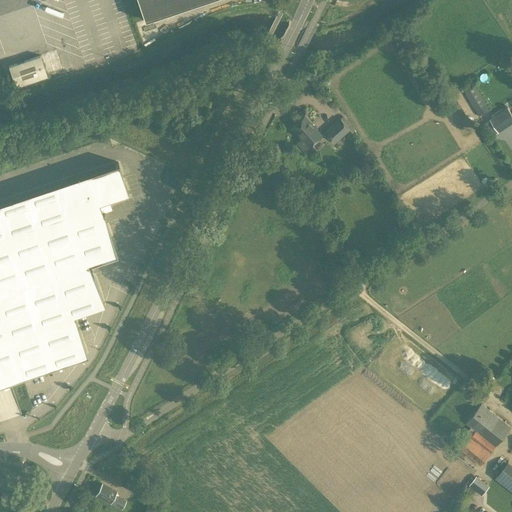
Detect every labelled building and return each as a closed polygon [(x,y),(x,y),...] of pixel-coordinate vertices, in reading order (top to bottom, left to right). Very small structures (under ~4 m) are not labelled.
[(137,0),(145,20),(202,0),(137,0)] [(15,86),(47,76),(40,56),(8,66),(15,86)] [(486,104),(476,110),(479,116),(489,109),(486,104)] [(498,133),(511,124),(511,114),(507,107),(489,119),(498,133)] [(290,127),(300,139),(296,143),(303,151),(321,135),(303,115),(290,127)] [(323,131),(334,143),(348,130),(351,133),(354,130),(351,126),(352,125),(343,115),(339,118),(338,118),(323,131)] [(0,382),(87,353),(73,313),(104,303),(90,262),(117,253),(99,201),(128,191),(118,162),(0,201),(0,382)] [(511,427),(488,408),(482,404),(467,423),(476,430),(461,449),(481,465),(511,427)] [(511,490),(511,464),(507,461),(495,477),(511,490)] [(139,495),(145,483),(129,475),(123,487),(139,495)] [(469,485),(481,496),(490,486),(479,475),(469,485)] [(122,509),(126,501),(114,495),(116,491),(102,483),(95,495),(122,509)]
